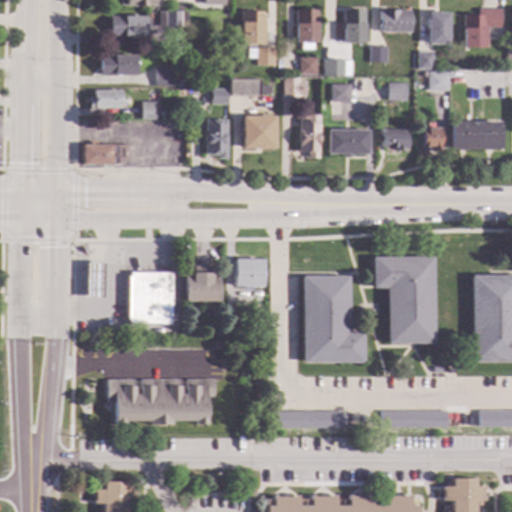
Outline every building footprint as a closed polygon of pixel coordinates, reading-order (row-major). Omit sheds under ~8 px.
[(498,28),(482,28),(482,51),(460,51),(460,38),(460,15),(476,15),(476,9),(498,9),(498,28)] [(315,44),(293,43),(294,11),(315,12),(315,44)] [(407,32),(377,32),(377,11),(407,12),(407,32)] [(186,26),(157,26),(157,12),(186,13),(186,26)] [(261,46),(238,45),(239,12),(262,13),(261,46)] [(362,44),(340,44),(341,12),(362,12),(362,44)] [(446,45),(424,45),(424,13),(446,13),(446,45)] [(144,37),(108,37),(108,17),(144,17),(144,37)] [(383,64),(367,64),(367,48),(384,48),(383,64)] [(272,66),(253,66),(253,59),(245,59),(245,50),(272,50),(272,66)] [(430,70),(414,71),(414,53),(430,53),(430,70)] [(134,75),(97,75),(97,57),(134,57),(134,75)] [(313,74),(297,74),(298,58),(300,58),(313,58),(313,74)] [(341,78),(321,77),(321,61),(341,61),(341,78)] [(172,87),(153,87),(153,68),(172,69),(172,87)] [(446,92),(425,92),(425,74),(445,74),(446,92)] [(296,81),(303,81),(303,97),(298,97),(298,101),(280,101),(280,80),(283,80),(283,78),(296,78),(296,81)] [(258,97),(228,97),(228,81),(258,82),(258,97)] [(348,84),(348,102),(328,102),(328,84),(348,84)] [(403,101),(385,101),(385,84),(403,85),(403,101)] [(268,94),(259,94),(259,86),(268,86),(268,94)] [(225,105),(209,105),(209,90),(225,90),(225,105)] [(119,109),(87,108),(87,98),(91,98),(91,92),(119,93),(119,109)] [(156,121),(139,120),(139,103),(156,103),(156,121)] [(316,160),(306,159),(306,155),(297,155),(298,121),(304,121),(304,116),(317,116),(316,160)] [(273,149),(240,149),(240,118),(273,118),(273,149)] [(224,160),(203,159),(204,120),(225,121),(224,160)] [(498,150),(447,150),(447,123),(498,123),(498,150)] [(438,154),(431,154),(430,150),(419,150),(419,129),(438,129),(438,154)] [(402,136),(405,136),(404,150),(379,150),(379,130),(402,130),(402,136)] [(365,155),(325,154),(325,131),(365,132),(365,155)] [(127,162),(117,162),(117,166),(81,165),(81,147),(127,147),(127,162)] [(430,344),(384,345),(384,288),(370,288),(370,286),(370,259),(429,258),(430,344)] [(260,287),(232,288),(232,261),(260,261),(260,287)] [(100,299),(84,299),(84,264),(100,264),(100,299)] [(209,275),(216,275),(217,302),(183,302),(182,275),(192,275),(191,268),(208,268),(209,275)] [(168,326),(127,325),(127,322),(125,322),(125,278),(127,278),(127,273),(169,274),(168,326)] [(511,363),(468,363),(468,276),(489,276),(511,276),(511,363)] [(346,333),(359,333),(359,334),(359,363),(300,363),(300,278),(345,278),(346,333)] [(241,325),(224,325),(224,308),(241,308),(241,325)] [(178,390),(184,390),(184,380),(212,379),(212,397),(203,397),(203,426),(193,426),(193,422),(168,422),(168,426),(146,426),(146,422),(122,422),(122,426),(110,426),(110,403),(103,403),(102,380),(131,380),(132,390),(137,390),(136,379),(178,378),(178,390)] [(511,428),(475,429),(475,412),(511,411),(511,428)] [(338,429),(271,429),(271,412),(338,412),(338,429)] [(443,428),(377,429),(376,412),(443,412),(443,428)] [(472,487),(482,487),(482,489),(482,491),(480,491),(480,498),(482,498),(482,501),(473,501),(472,511),(449,511),(449,502),(440,501),(440,500),(440,498),(441,498),(441,491),(439,491),(439,489),(439,487),(449,488),(449,480),(472,480),(472,487)] [(125,483),(124,491),(135,491),(134,494),(133,494),(133,501),(134,501),(134,505),(125,505),(124,511),(100,511),(101,504),(91,504),(91,502),(92,502),(93,494),(91,494),(91,490),(101,490),(101,483),(125,483)] [(408,507),(414,507),(414,511),(263,511),(263,507),(270,507),(270,496),(272,496),(273,496),(273,498),(281,498),(292,498),(292,496),(293,496),(295,496),(295,507),(307,507),(307,496),(309,496),(311,496),(311,498),(319,498),(330,498),(330,496),(331,496),(333,496),(333,507),(345,507),(345,496),(346,496),(348,496),(348,497),(357,497),(367,497),(367,496),(369,496),(371,496),(371,507),(383,507),(383,495),(385,495),(386,495),(386,497),(395,497),(405,497),(405,495),(406,495),(408,495),(408,507)]
